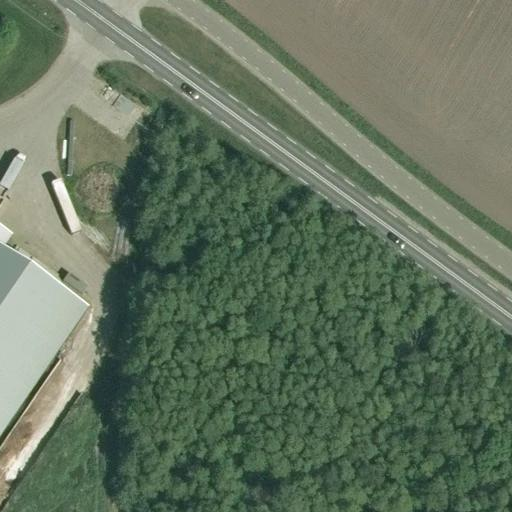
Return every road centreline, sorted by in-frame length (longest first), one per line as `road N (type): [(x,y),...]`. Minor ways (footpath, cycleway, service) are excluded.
road 1 (primary): [(511,317),(75,0)]
road 2 (unclassified): [(511,265),(176,0)]
road 3 (unknown): [(0,126),(65,78),(98,16)]
